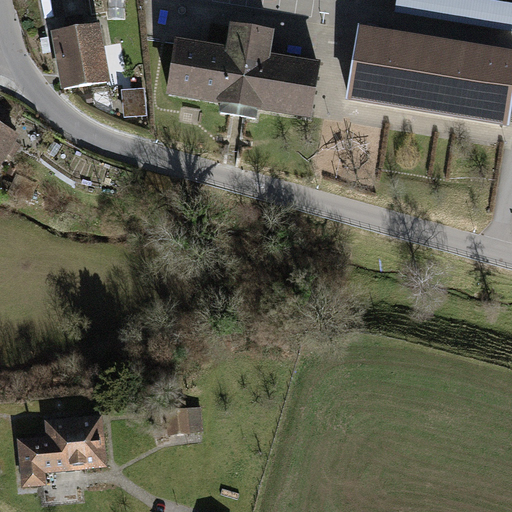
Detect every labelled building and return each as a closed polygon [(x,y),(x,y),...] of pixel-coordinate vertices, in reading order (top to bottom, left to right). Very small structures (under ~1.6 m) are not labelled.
[(511,2),(498,0),(391,0),(390,11),(511,30),(511,2)] [(220,42),(170,33),(169,44),(161,92),(219,102),(217,112),(228,114),(233,115),(240,116),(253,118),(255,108),(311,117),(321,60),(269,51),(274,24),(224,15),(222,30),(220,42)] [(509,49),(354,27),(344,96),(499,118),(509,49)] [(100,28),(56,36),(64,89),(109,81),(100,28)] [(140,86),(118,88),(121,116),(142,114),(140,86)] [(0,161),(16,135),(0,124),(0,161)] [(203,434),(202,408),(167,410),(169,436),(185,435),(203,434)] [(100,422),(32,427),(36,480),(104,476),(100,422)]
